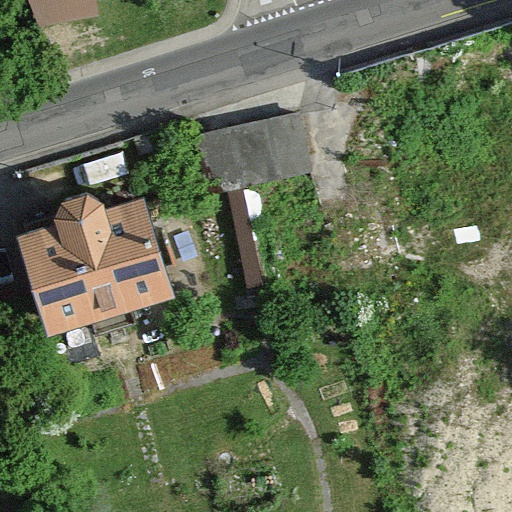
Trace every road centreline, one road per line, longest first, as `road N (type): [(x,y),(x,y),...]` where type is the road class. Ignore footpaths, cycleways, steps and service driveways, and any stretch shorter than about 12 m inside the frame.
road 1 (tertiary): [(324,39),(0,140)]
road 2 (tertiary): [(446,0),(324,39)]
